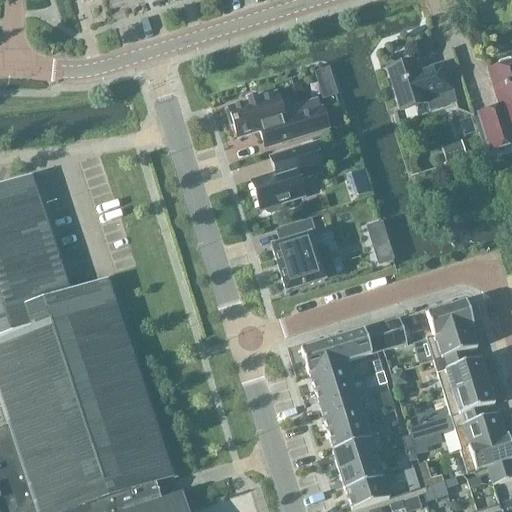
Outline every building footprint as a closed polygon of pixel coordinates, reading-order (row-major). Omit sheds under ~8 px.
[(511,63),(511,64),(508,61),(500,64),(500,68),(487,72),(498,108),(478,115),(490,155),(511,148),(511,63)] [(413,62),(386,70),(399,112),(426,104),(425,100),(451,91),(443,65),(416,73),(413,62)] [(225,112),(230,127),(232,126),(237,140),(258,133),(264,150),(328,130),(321,109),(291,119),(286,103),(278,105),(275,95),(273,95),(272,93),(259,97),(260,99),(256,101),(255,99),(246,102),(246,104),(227,109),(228,112),(225,112)] [(461,142),(441,149),(446,164),(466,158),(461,142)] [(274,175),(250,182),(259,212),(264,211),(264,212),(266,214),(269,215),(278,212),(280,210),(281,207),(280,206),(303,198),(298,182),(322,174),(313,145),(269,159),(274,175)] [(187,511),(181,492),(160,499),(156,486),(178,479),(111,280),(81,290),(73,293),(34,177),(0,187),(0,410),(6,428),(1,431),(0,431),(0,511),(187,511)] [(271,248),(285,294),(324,282),(320,268),(333,264),(327,248),(315,252),(310,238),(315,236),(310,221),(280,230),(284,244),(271,248)] [(132,247),(115,257),(121,266),(137,256),(132,247)] [(369,264),(347,277),(352,286),(374,274),(369,264)] [(448,305),(425,312),(433,339),(470,327),(472,327),(465,304),(449,309),(448,305)] [(387,324),(394,349),(406,345),(399,320),(387,324)] [(383,352),(394,349),(387,324),(375,328),(383,352)] [(433,339),(426,341),(433,363),(443,361),(467,353),(476,350),(470,327),(433,339)] [(369,330),(363,332),(365,339),(371,337),(369,330)] [(368,347),(365,339),(363,332),(342,338),(349,363),(377,354),(374,345),(368,347)] [(371,337),(365,339),(368,347),(374,345),(371,337)] [(342,338),(321,345),(329,369),(346,364),(349,363),(342,338)] [(329,369),(321,345),(300,351),(307,376),(308,376),(329,369)] [(470,364),(467,353),(443,361),(446,371),(436,374),(443,397),(487,383),(480,361),(470,364)] [(371,363),(375,375),(383,373),(379,361),(371,363)] [(329,369),(308,376),(314,394),(352,383),(346,364),(329,369)] [(314,394),(320,414),(358,402),(352,383),(314,394)] [(494,406),(487,383),(443,397),(450,420),(460,417),(463,427),(488,420),(484,409),(494,406)] [(391,400),(382,403),(386,415),(395,412),(391,400)] [(358,402),(320,414),(326,433),(364,422),(358,402)] [(497,417),(488,420),(463,427),(453,430),(460,452),(504,438),(497,417)] [(364,422),(326,433),(333,453),(370,441),(364,422)] [(398,428),(382,434),(386,444),(402,438),(398,428)] [(413,449),(411,444),(409,437),(401,439),(405,451),(413,449)] [(511,455),(507,438),(504,438),(460,452),(459,452),(466,476),(511,461),(511,455)] [(331,453),(337,473),(376,461),(385,459),(379,439),(370,441),(333,453),(331,453)] [(418,442),(411,444),(413,449),(415,457),(422,454),(418,442)] [(413,449),(405,451),(409,463),(416,461),(415,457),(413,449)] [(376,461),(337,473),(344,493),(345,492),(382,480),(376,461)] [(418,466),(418,467),(421,478),(429,476),(425,464),(418,466)] [(511,467),(488,475),(492,488),(511,480),(511,467)] [(385,475),(388,485),(407,479),(403,469),(385,475)] [(405,473),(409,485),(416,482),(413,470),(405,473)] [(478,478),(466,482),(469,490),(480,486),(478,478)] [(443,483),(445,491),(457,487),(454,479),(443,483)] [(382,480),(345,492),(351,511),(388,500),(382,480)] [(433,495),(445,491),(443,483),(431,487),(433,495)] [(389,506),(390,511),(397,511),(403,510),(401,502),(389,506)]
